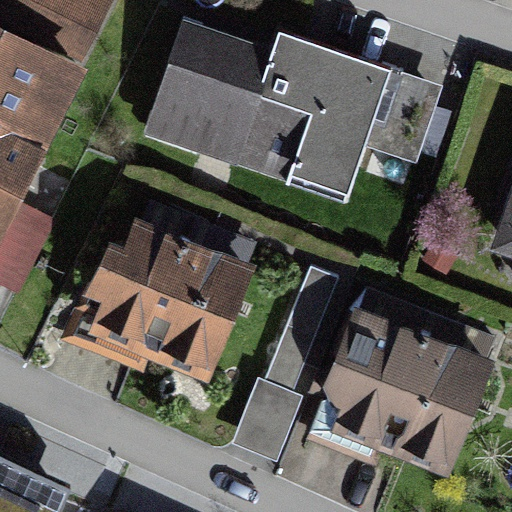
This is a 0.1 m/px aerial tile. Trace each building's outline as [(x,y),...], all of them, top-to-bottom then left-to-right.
[(0,0),(83,41),(104,0),(0,0)] [(280,46),(177,12),(139,128),(354,199),(373,144),(408,156),(434,77),(286,28),(280,46)] [(0,234),(87,56),(0,13),(0,234)] [(511,192),(494,247),(511,253),(511,192)] [(120,246),(98,245),(64,327),(208,386),(260,260),(136,209),(120,246)] [(502,352),(359,296),(309,424),(452,480),(502,352)] [(0,448),(0,511),(48,511),(64,478),(0,448)]
